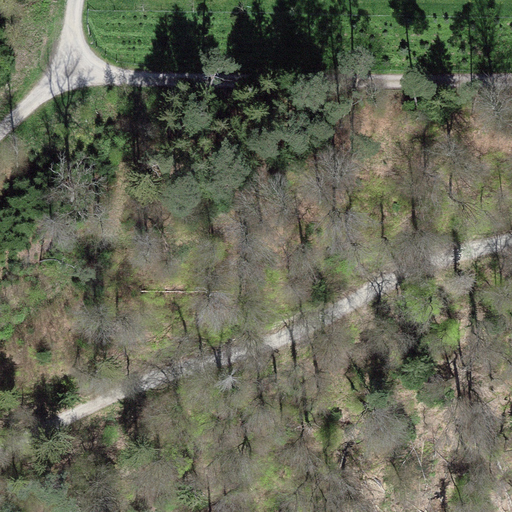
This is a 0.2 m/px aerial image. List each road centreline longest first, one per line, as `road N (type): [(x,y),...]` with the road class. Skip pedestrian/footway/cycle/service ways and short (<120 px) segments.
road 1 (track): [(0,451),(72,414),(329,315),(437,259),(511,239)]
road 2 (track): [(511,78),(234,82),(70,67)]
road 3 (track): [(0,132),(70,67),(77,0)]
